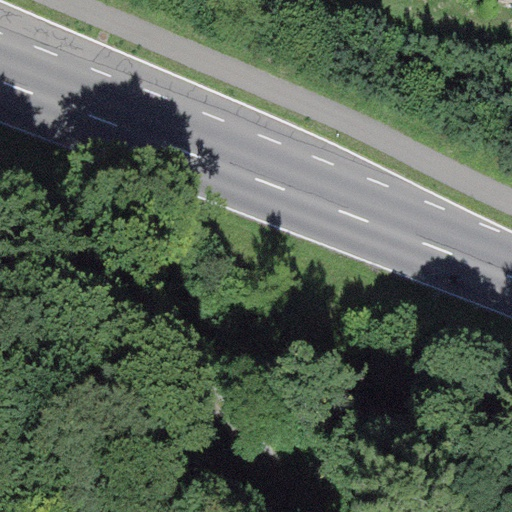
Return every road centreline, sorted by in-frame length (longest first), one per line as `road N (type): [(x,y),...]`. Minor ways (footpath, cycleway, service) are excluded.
road 1 (track): [(0,211),(96,291),(306,511)]
road 2 (tertiary): [(287,188),(0,27)]
road 3 (primary): [(287,188),(0,80)]
road 4 (primary): [(511,275),(287,188)]
